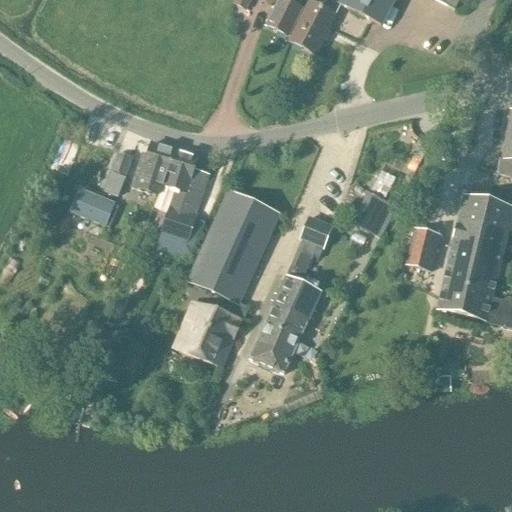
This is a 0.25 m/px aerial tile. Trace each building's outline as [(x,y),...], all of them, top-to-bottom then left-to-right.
[(236,0),(233,6),(245,12),(250,0),(236,0)] [(280,0),(266,27),(290,40),(288,43),(315,57),(340,8),(326,1),(321,12),(308,5),(298,24),(295,22),(301,11),(280,0)] [(325,0),(326,1),(340,8),(380,28),(393,3),(400,0),(429,0),(454,12),(459,0),(325,0)] [(497,174),(511,176),(511,113),(508,113),(502,161),(499,160),(497,174)] [(50,169),(67,176),(80,146),(63,139),(50,169)] [(171,161),(174,152),(151,145),(142,173),(138,172),(132,188),(156,196),(160,185),(162,186),(165,175),(166,175),(171,161)] [(174,152),(171,161),(166,175),(170,177),(166,188),(176,191),(162,233),(186,241),(194,217),(193,216),(199,198),(185,194),(197,160),(174,152)] [(118,155),(111,173),(125,178),(132,160),(118,155)] [(71,214),(104,227),(110,212),(97,207),(100,200),(80,192),(71,214)] [(226,195),(186,284),(239,306),(279,217),(226,195)] [(372,199),(357,229),(367,234),(382,205),(372,199)] [(443,286),(492,298),(496,280),(507,283),(510,268),(499,265),(511,212),(511,211),(463,200),(443,286)] [(309,220),(272,309),(306,327),(320,295),(312,291),(302,287),(307,276),(305,275),(313,259),(317,261),(321,252),(323,253),(333,230),(309,220)] [(429,274),(439,238),(415,232),(405,268),(429,274)] [(492,298),(443,286),(436,312),(487,324),(489,327),(509,332),(511,330),(511,306),(509,306),(507,301),(503,304),(491,301),(492,298)] [(191,303),(173,350),(221,371),(248,311),(232,304),(226,318),(191,303)] [(271,309),(248,361),(283,377),(306,327),(271,309)]
